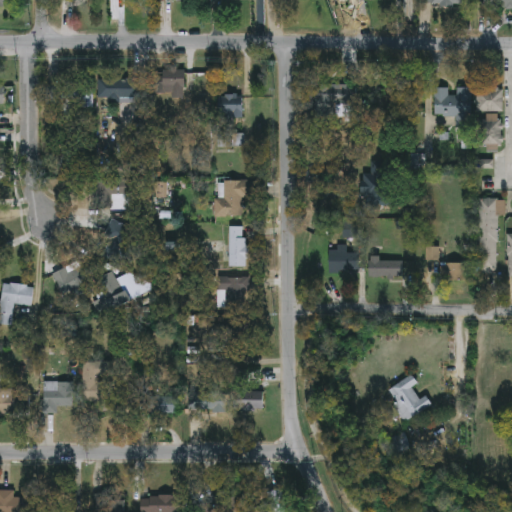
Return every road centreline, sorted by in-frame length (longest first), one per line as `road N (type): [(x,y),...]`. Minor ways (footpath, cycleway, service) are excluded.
road 1 (residential): [(511,43),(0,42)]
road 2 (residential): [(286,43),(291,417),(326,511)]
road 3 (residential): [(299,454),(0,452)]
road 4 (residential): [(511,313),(290,311)]
road 5 (residential): [(28,42),(32,166),(51,221)]
